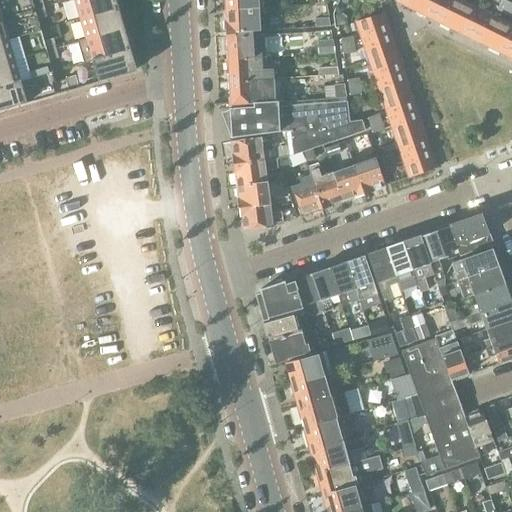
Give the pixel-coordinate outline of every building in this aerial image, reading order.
[(41,0),(31,0),(34,9),(43,7),(41,0)] [(73,0),(79,19),(118,8),(115,0),(73,0)] [(225,10),(260,8),(259,0),(221,0),(222,6),(225,8),(225,10)] [(414,11),(419,0),(395,0),(395,1),(414,11)] [(441,0),(419,0),(414,11),(432,20),(441,0)] [(464,3),(458,0),(441,0),(432,20),(451,29),(464,3)] [(509,2),(503,0),(500,0),(496,9),(503,13),(509,2)] [(511,4),(509,2),(503,13),(511,16),(511,13),(511,4)] [(483,12),(464,3),(451,29),(469,38),(483,12)] [(43,7),(34,9),(37,19),(46,16),(43,7)] [(260,8),(225,10),(225,19),(223,21),(223,29),(226,31),(226,33),(261,31),(261,30),(269,30),(268,12),(272,11),(273,16),(290,15),(290,7),(260,9),(260,8)] [(79,19),(85,38),(85,40),(124,29),(118,8),(79,19)] [(382,12),(382,13),(355,22),(361,41),(389,32),(382,12)] [(500,21),(483,12),(469,38),(487,47),(500,21)] [(346,18),(341,15),(335,16),(337,26),(347,24),(346,18)] [(315,27),(329,26),(328,18),(314,18),(315,27)] [(0,19),(0,42),(8,40),(2,19),(0,19)] [(505,56),(511,42),(511,26),(500,21),(487,47),(505,56)] [(83,64),(92,61),(91,61),(130,50),(124,29),(85,40),(85,38),(77,40),(83,64)] [(261,31),(226,33),(227,39),(223,39),(224,51),(227,50),(228,59),(263,57),(262,35),(261,31)] [(389,32),(361,41),(368,61),(396,52),(389,32)] [(340,39),(341,47),(352,45),(351,37),(340,39)] [(52,38),(43,41),(46,51),(55,48),(52,38)] [(0,64),(14,60),(8,40),(0,42),(0,64)] [(333,53),(332,40),(317,42),(319,54),(333,53)] [(341,47),(342,55),(354,54),(352,45),(341,47)] [(55,48),(46,51),(49,61),(58,58),(55,48)] [(91,61),(92,61),(98,82),(129,73),(129,72),(135,70),(130,52),(130,50),(91,61)] [(396,52),(368,61),(374,80),(402,71),(396,52)] [(263,57),(228,59),(228,61),(225,63),(225,70),(228,72),(229,81),(273,79),(272,69),(264,69),(263,57)] [(0,64),(0,86),(20,81),(14,60),(0,64)] [(318,76),(338,75),(336,67),(317,68),(318,76)] [(402,71),(374,80),(381,100),(409,90),(402,71)] [(65,78),(68,88),(78,86),(75,75),(65,78)] [(68,90),(65,79),(52,83),(55,94),(68,90)] [(230,94),(230,104),(274,102),(273,79),(229,81),(229,82),(226,82),(227,94),(230,94)] [(346,80),(347,88),(359,86),(358,79),(346,80)] [(0,110),(26,103),(20,81),(0,86),(0,110)] [(324,87),(324,99),(345,98),(343,84),(333,85),(333,86),(324,87)] [(347,88),(349,96),(360,94),(359,86),(347,88)] [(409,90),(381,100),(388,119),(415,110),(409,90)] [(286,145),(287,158),(288,157),(300,153),(311,149),(364,131),(360,120),(348,122),(345,98),(324,99),(274,102),(230,104),(230,108),(228,108),(230,138),(284,131),(286,145)] [(415,110),(388,119),(394,139),(422,129),(415,110)] [(369,126),(380,122),(377,114),(366,118),(369,126)] [(369,126),(372,134),(383,130),(380,122),(369,126)] [(429,149),(427,143),(422,129),(394,139),(401,158),(429,149)] [(233,154),(234,164),(264,161),(261,138),(231,142),(232,145),(230,147),(230,152),(233,154)] [(274,147),(275,159),(287,158),(286,145),(274,147)] [(338,146),(324,150),(326,157),(340,152),(338,146)] [(311,149),(300,153),(304,165),(315,161),(311,149)] [(429,149),(401,158),(408,178),(435,168),(429,149)] [(304,165),(300,153),(288,157),(289,167),(289,170),(304,165)] [(382,165),(393,161),(391,153),(379,157),(382,165)] [(234,164),(236,176),(233,176),(235,186),(266,182),(265,170),(289,167),(288,157),(287,158),(275,159),(264,161),(234,164)] [(352,166),(362,193),(372,190),(372,192),(380,189),(380,187),(382,186),(373,159),(352,166)] [(382,165),(384,172),(396,168),(393,161),(382,165)] [(362,193),(352,166),(331,173),(342,202),(349,200),(350,197),(362,193)] [(308,174),(320,208),(330,204),(333,205),(342,202),(331,173),(320,177),(317,168),(310,171),(310,172),(307,173),(308,174)] [(290,187),(299,215),(300,214),(301,216),(320,209),(320,208),(308,174),(297,178),(299,184),(290,187)] [(238,197),(240,207),(240,208),(269,204),(266,182),(235,186),(236,197),(238,197)] [(240,208),(240,207),(238,208),(240,228),(243,228),(243,230),(272,226),(296,218),(293,209),(270,211),(269,204),(240,208)] [(436,229),(436,231),(443,250),(455,246),(459,256),(491,245),(481,217),(476,215),(436,229)] [(443,250),(436,231),(427,234),(427,232),(418,235),(432,275),(439,272),(435,261),(446,257),(443,250)] [(428,290),(424,278),(432,275),(418,235),(410,238),(411,239),(402,242),(415,281),(419,293),(428,290)] [(391,244),(384,246),(398,287),(399,287),(415,281),(402,242),(392,246),(391,244)] [(375,249),(376,252),(366,255),(383,302),(402,295),(399,287),(398,287),(384,246),(375,249)] [(492,252),(491,249),(461,260),(465,270),(453,274),(456,282),(497,267),(495,263),(497,260),(494,253),(492,252)] [(350,259),(345,260),(358,300),(367,297),(363,286),(372,283),(363,256),(352,260),(350,259)] [(328,268),(337,295),(345,292),(349,303),(358,300),(345,260),(338,263),(337,265),(328,268)] [(474,295),(505,283),(502,274),(499,274),(497,267),(456,282),(462,299),(474,295)] [(310,272),(324,313),(332,310),(328,298),(337,295),(328,268),(317,272),(315,270),(310,272)] [(302,277),(292,280),(302,309),(307,315),(313,313),(314,316),(324,313),(310,272),(303,275),(302,277)] [(263,319),(263,320),(302,309),(292,280),(292,278),(260,290),(261,294),(257,295),(263,319)] [(469,316),(509,302),(507,295),(509,292),(505,283),(474,295),(478,305),(466,309),(469,316)] [(485,331),(511,320),(511,308),(509,302),(469,316),(457,320),(449,323),(452,332),(472,324),(481,321),(485,331)] [(453,308),(445,311),(444,311),(449,323),(457,320),(453,308)] [(263,320),(270,342),(300,333),(308,330),(305,319),(308,316),(307,315),(302,309),(263,320)] [(435,340),(450,380),(456,378),(457,380),(466,377),(465,375),(467,374),(456,343),(446,347),(435,315),(426,318),(435,340)] [(385,319),(384,319),(368,323),(371,334),(388,330),(385,319)] [(511,320),(485,331),(488,341),(479,345),(482,352),(511,340),(511,320)] [(352,340),(370,335),(367,326),(349,331),(352,340)] [(429,338),(425,326),(412,330),(416,343),(429,338)] [(416,343),(412,330),(411,329),(394,335),(399,349),(416,343)] [(340,331),(331,334),(333,341),(335,345),(344,343),(340,331)] [(300,333),(270,342),(275,362),(309,352),(307,345),(304,346),(300,333)] [(380,336),(375,338),(381,359),(387,357),(396,354),(389,334),(380,336)] [(329,346),(327,344),(322,338),(316,339),(319,349),(329,346)] [(457,400),(453,388),(451,383),(450,380),(435,340),(400,353),(408,375),(416,395),(423,416),(425,422),(438,456),(420,462),(425,475),(479,457),(463,417),(462,414),(457,400)] [(511,340),(482,352),(485,360),(494,357),(497,365),(511,360),(511,340)] [(288,377),(290,385),(323,375),(331,373),(328,360),(334,358),(332,350),(286,363),(289,374),(288,377)] [(403,375),(398,358),(381,363),(387,380),(403,375)] [(292,393),(295,394),(298,405),(343,393),(343,392),(341,385),(327,389),(323,375),(290,385),(292,393)] [(416,395),(408,375),(389,380),(396,400),(403,398),(416,395)] [(298,405),(304,426),(350,413),(343,392),(343,393),(298,405)] [(423,416),(416,395),(403,398),(409,420),(423,416)] [(511,408),(503,411),(506,419),(511,417),(511,397),(510,398),(511,404),(511,408)] [(484,407),(490,424),(499,421),(493,404),(484,407)] [(479,457),(480,457),(486,455),(482,445),(492,442),(481,411),(479,411),(476,410),(470,412),(469,415),(463,417),(479,457)] [(350,413),(304,426),(310,447),(352,436),(350,432),(357,430),(354,421),(358,420),(356,412),(350,414),(350,413)] [(409,420),(407,421),(411,435),(425,422),(423,416),(409,420)] [(402,449),(413,446),(414,446),(411,435),(407,421),(407,420),(395,423),(402,449)] [(311,451),(317,473),(348,464),(346,457),(345,453),(365,447),(362,437),(311,451)] [(415,454),(413,446),(402,449),(404,457),(415,454)] [(501,461),(508,458),(511,456),(511,447),(498,452),(501,461)] [(377,456),(348,464),(317,473),(322,494),(371,481),(368,472),(381,468),(377,456)] [(501,461),(501,462),(505,473),(506,477),(511,475),(511,470),(508,458),(501,461)] [(459,468),(463,478),(479,473),(475,462),(459,468)] [(487,478),(505,473),(501,462),(484,467),(487,478)] [(463,478),(459,468),(443,474),(446,484),(463,478)] [(415,469),(404,472),(406,480),(418,477),(415,469)] [(443,474),(424,481),(427,490),(446,484),(443,474)] [(502,480),(484,487),(487,495),(505,489),(502,480)] [(326,505),(324,507),(325,511),(337,511),(360,506),(357,495),(373,490),(371,481),(322,494),(326,505)] [(422,490),(408,493),(414,511),(419,511),(429,509),(422,490)] [(493,511),(489,500),(481,503),(484,511),(493,511)]
